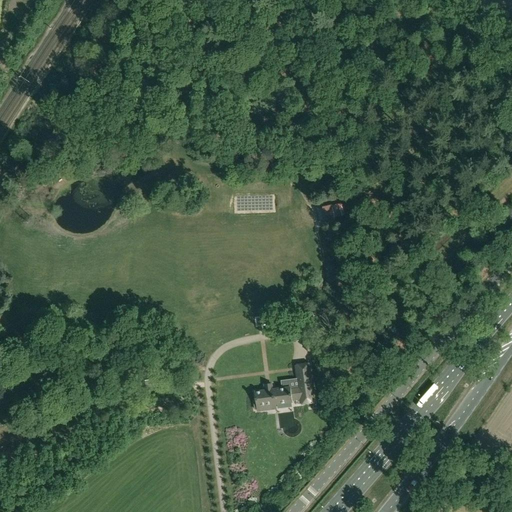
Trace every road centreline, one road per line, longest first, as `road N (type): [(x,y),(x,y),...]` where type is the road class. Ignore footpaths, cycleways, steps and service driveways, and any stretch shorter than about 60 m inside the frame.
road 1 (unclassified): [(293,511),(511,261)]
road 2 (primary): [(511,301),(330,511)]
road 3 (primary): [(386,511),(511,343)]
